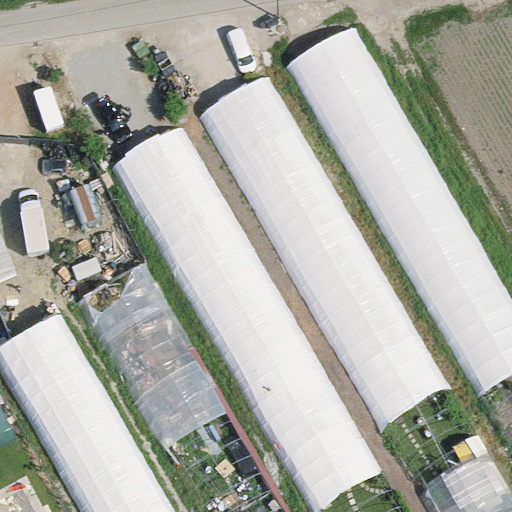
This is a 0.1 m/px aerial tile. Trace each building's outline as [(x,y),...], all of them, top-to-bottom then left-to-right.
[(471,379),(511,359),(511,293),(378,15),(311,47),(471,379)] [(386,422),(455,386),(287,64),(217,100),(386,422)] [(318,508),(390,469),(201,117),(128,156),(318,508)] [(152,261),(93,295),(124,347),(182,313),(152,261)] [(4,346),(56,437),(124,399),(71,308),(4,346)] [(0,441),(21,431),(0,389),(0,441)] [(511,511),(511,481),(463,501),(466,511),(511,511)]
